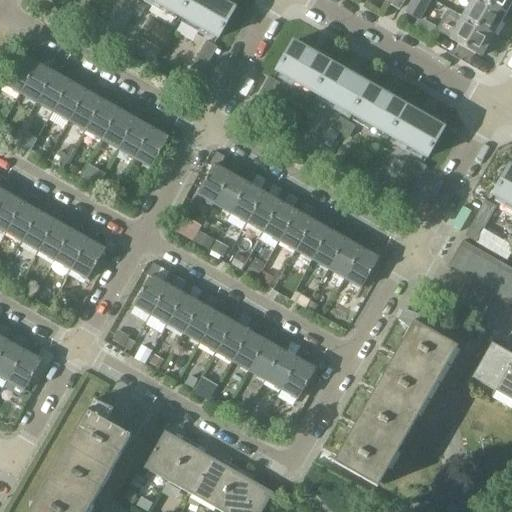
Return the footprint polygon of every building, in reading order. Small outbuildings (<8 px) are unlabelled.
[(128,0),(124,8),(139,17),(145,6),(134,0),(128,0)] [(150,0),(180,17),(189,0),(150,0)] [(235,8),(221,0),(189,0),(180,17),(217,38),(235,8)] [(388,0),(387,2),(398,9),(403,0),(388,0)] [(412,0),(405,13),(408,15),(417,20),(425,7),(428,0),(412,0)] [(481,0),(472,0),(463,16),(494,34),(505,14),(481,0)] [(511,0),(481,0),(505,14),(511,1),(511,0)] [(78,19),(106,35),(113,24),(85,8),(78,19)] [(481,56),(494,34),(463,16),(463,17),(448,9),(436,30),(450,38),(481,56)] [(127,23),(117,17),(113,24),(106,35),(117,41),(127,23)] [(206,41),(202,48),(213,54),(217,48),(206,41)] [(276,72),(314,93),(331,63),(294,41),(276,72)] [(3,84),(20,93),(34,69),(30,66),(33,62),(25,57),(30,46),(22,42),(21,42),(22,43),(16,53),(19,55),(11,70),(3,84)] [(202,48),(198,55),(209,61),(213,55),(202,48)] [(39,51),(33,62),(30,66),(34,69),(20,93),(36,102),(50,78),(46,76),(49,71),(41,66),(46,56),(39,51)] [(205,69),(209,61),(198,55),(194,62),(205,69)] [(36,102),(53,112),(67,87),(62,85),(65,80),(57,76),(63,65),(55,60),(49,71),(46,76),(50,78),(36,102)] [(194,63),(190,70),(201,76),(205,69),(194,63)] [(314,93),(351,115),(369,84),(331,63),(314,93)] [(71,70),(65,80),(62,85),(67,87),(53,112),(69,121),(83,97),(79,94),(82,90),(74,85),(79,74),(71,70)] [(190,70),(186,77),(197,83),(201,76),(190,70)] [(269,77),(265,84),(276,90),(280,83),(269,77)] [(87,79),(82,90),(79,94),(83,97),(69,121),(85,130),(99,106),(95,104),(98,99),(90,94),(95,84),(87,79)] [(265,84),(261,91),(271,97),(276,90),(265,84)] [(351,115),(389,136),(407,105),(369,84),(351,115)] [(85,130),(102,140),(116,115),(111,113),(114,108),(106,104),(111,93),(104,88),(98,99),(95,104),(99,106),(85,130)] [(261,91),(260,91),(256,98),(267,104),(271,97),(261,91)] [(120,98),(114,108),(111,113),(116,115),(102,140),(118,149),(132,125),(128,122),(130,117),(123,113),(128,102),(120,98)] [(257,99),(253,105),(263,112),(268,105),(257,99)] [(444,127),(407,105),(389,136),(427,158),(444,127)] [(253,106),(249,113),(259,119),(264,112),(253,106)] [(132,125),(118,149),(134,158),(148,134),(144,132),(147,127),(139,122),(144,111),(136,107),(130,117),(128,122),(132,125)] [(153,116),(147,127),(144,132),(148,134),(134,158),(151,168),(159,155),(168,139),(155,132),(161,121),(153,116)] [(333,128),(348,137),(355,125),(339,116),(333,128)] [(58,151),(54,158),(65,164),(69,157),(58,151)] [(216,153),(210,163),(213,165),(205,181),(197,194),(214,204),(228,179),(224,177),(227,172),(219,168),(224,157),(216,152),(215,153),(216,153)] [(416,161),(412,168),(423,174),(427,167),(416,161)] [(228,179),(214,204),(230,213),(244,189),(240,186),(243,182),(235,177),(240,166),(232,162),(227,172),(224,177),(228,179)] [(511,165),(510,164),(492,195),(511,206),(511,165)] [(411,168),(407,175),(418,181),(422,174),(411,168)] [(244,189),(230,213),(247,222),(261,198),(256,196),(259,191),(251,186),(257,176),(249,171),(243,182),(240,186),(244,189)] [(414,188),(418,181),(407,175),(403,182),(414,188)] [(247,222),(263,232),(277,207),(273,205),(275,200),(268,196),(273,185),(265,180),(259,191),(256,196),(261,198),(247,222)] [(0,203),(0,228),(6,232),(20,208),(15,205),(18,201),(10,196),(16,185),(8,181),(2,191),(0,194),(0,196),(3,198),(0,203)] [(404,182),(399,189),(410,195),(414,189),(404,182)] [(399,189),(395,196),(406,203),(410,196),(399,189)] [(6,232),(22,241),(36,217),(32,215),(34,210),(27,205),(32,195),(24,190),(18,201),(15,205),(20,208),(6,232)] [(263,232),(279,241),(293,217),(289,214),(292,209),(284,205),(289,194),(281,190),(275,200),(273,205),(277,207),(263,232)] [(22,241),(38,251),(52,226),(48,224),(51,219),(43,215),(48,204),(40,199),(34,210),(32,215),(36,217),(22,241)] [(279,241),(296,250),(310,226),(305,223),(308,219),(300,214),(305,203),(298,199),(292,209),(289,214),(293,217),(279,241)] [(485,201),(481,208),(492,214),(495,207),(485,201)] [(296,250),(312,260),(326,235),(322,233),(324,228),(316,224),(322,213),(314,208),(308,219),(305,223),(310,226),(296,250)] [(481,208),(477,215),(488,221),(491,214),(481,208)] [(57,209),(51,219),(48,224),(52,226),(38,251),(55,260),(69,236),(64,233),(67,228),(59,224),(64,213),(57,209)] [(477,215),(473,222),(484,228),(488,221),(477,215)] [(55,260),(71,269),(85,245),(81,243),(83,238),(75,233),(81,222),(73,218),(67,228),(64,233),(69,236),(55,260)] [(312,260),(328,269),(342,244),(338,242),(341,237),(333,233),(338,222),(330,218),(324,228),(322,233),(326,235),(312,260)] [(182,221),(176,232),(192,240),(198,229),(182,221)] [(473,222),(469,229),(480,235),(484,228),(473,222)] [(89,227),(83,238),(81,243),(85,245),(71,269),(88,279),(95,265),(96,266),(105,250),(92,243),(97,232),(89,227)] [(328,269),(345,278),(359,254),(354,251),(357,247),(349,242),(354,231),(347,227),(341,237),(338,242),(342,244),(328,269)] [(469,229),(465,236),(476,242),(480,235),(469,229)] [(196,242),(210,250),(215,240),(201,233),(196,242)] [(363,236),(357,247),(354,251),(359,254),(345,278),(361,288),(369,275),(378,259),(365,251),(371,241),(363,236)] [(449,263),(460,269),(473,247),(462,241),(449,263)] [(229,248),(218,242),(212,251),(224,257),(229,248)] [(460,269),(471,275),(483,253),(473,247),(460,269)] [(233,262),(242,267),(249,255),(240,250),(233,262)] [(483,253),(471,275),(481,281),(494,259),(483,253)] [(481,281),(492,287),(504,265),(494,259),(481,281)] [(252,263),(247,272),(257,277),(262,268),(252,263)] [(161,288),(169,273),(153,264),(152,264),(153,264),(147,275),(150,276),(141,292),(134,305),(151,315),(164,290),(161,288)] [(492,287),(502,293),(511,275),(511,269),(504,265),(492,287)] [(264,272),(260,278),(270,284),(274,278),(264,272)] [(151,315),(167,324),(181,300),(177,297),(179,293),(185,282),(169,273),(161,288),(164,290),(151,315)] [(511,275),(502,293),(511,298),(511,275)] [(185,282),(179,293),(177,297),(181,300),(167,324),(183,333),(197,309),(193,307),(202,292),(185,282)] [(183,333),(200,343),(213,318),(209,316),(212,311),(204,307),(210,296),(202,292),(193,307),(197,309),(183,333)] [(200,343),(216,352),(230,328),(226,325),(228,320),(220,316),(226,305),(218,301),(212,311),(209,316),(213,318),(200,343)] [(242,335),(245,330),(251,319),(234,310),(228,320),(226,325),(230,328),(216,352),(232,361),(246,337),(242,335)] [(419,325),(424,318),(404,310),(398,321),(413,333),(338,465),(378,487),(437,382),(457,347),(419,325)] [(232,361),(249,371),(262,346),(258,344),(261,339),(253,335),(258,324),(251,319),(245,330),(242,335),(246,337),(232,361)] [(10,329),(4,340),(1,344),(5,347),(0,355),(0,376),(7,381),(21,356),(17,354),(20,349),(12,345),(17,334),(10,329)] [(249,371),(265,380),(279,355),(274,353),(277,348),(269,344),(275,333),(267,329),(261,339),(258,344),(262,346),(249,371)] [(118,331),(113,340),(123,346),(128,336),(118,331)] [(265,380),(281,389),(295,365),(291,362),(294,358),(286,353),(291,342),(283,338),(277,348),(274,353),(279,355),(265,380)] [(26,339),(20,349),(17,354),(21,356),(7,381),(24,390),(32,377),(41,361),(28,354),(34,343),(26,339)] [(474,374),(497,387),(511,360),(511,354),(492,343),(474,374)] [(300,347),(294,358),(291,362),(295,365),(281,389),(298,399),(306,385),(306,386),(315,370),(302,363),(307,352),(300,347)] [(139,350),(135,356),(135,358),(144,363),(145,362),(148,355),(139,350)] [(154,355),(149,363),(159,369),(164,361),(154,355)] [(511,360),(497,387),(511,395),(511,360)] [(190,376),(186,384),(193,387),(197,380),(190,376)] [(246,405),(235,399),(229,409),(240,416),(246,405)] [(113,409),(99,402),(93,400),(87,410),(28,511),(87,511),(131,436),(107,421),(113,409)] [(253,408),(248,417),(258,422),(263,414),(253,408)] [(270,417),(265,426),(275,431),(280,423),(270,417)] [(166,432),(165,431),(144,468),(145,469),(147,465),(170,478),(187,448),(164,435),(166,432)] [(170,478),(194,492),(212,458),(196,449),(194,452),(187,448),(170,478)] [(194,492),(217,505),(234,475),(211,462),(213,459),(212,458),(194,492)] [(241,480),(234,475),(217,505),(229,511),(261,511),(273,493),(272,492),(271,494),(259,488),(260,486),(259,485),(243,476),(241,480)] [(136,507),(145,511),(147,511),(152,504),(141,498),(136,507)]
